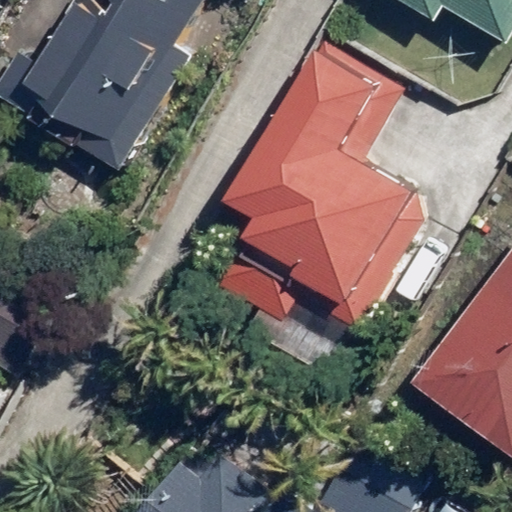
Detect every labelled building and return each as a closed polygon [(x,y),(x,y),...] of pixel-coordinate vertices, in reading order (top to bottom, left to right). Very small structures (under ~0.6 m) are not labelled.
[(221,0),(88,0),(54,56),(39,46),(14,88),(146,170),(218,54),(196,41),(221,0)] [(511,0),(442,0),(468,13),(471,6),(511,27),(511,0)] [(425,88),(338,39),(252,193),(282,210),(240,286),(310,325),(338,276),(385,302),(452,182),(392,148),(425,88)] [(473,242),(440,224),(403,293),(435,311),(473,242)] [(0,285),(0,446),(69,324),(0,285)] [(511,417),(511,285),(449,373),(511,417)] [(323,511),(239,448),(220,473),(197,456),(155,511),(323,511)] [(364,455),(334,499),(352,511),(431,511),(437,505),(364,455)]
